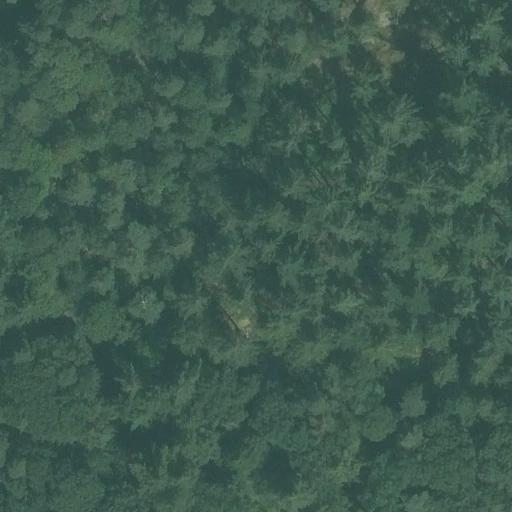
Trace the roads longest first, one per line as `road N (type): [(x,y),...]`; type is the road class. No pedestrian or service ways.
road 1 (track): [(511,386),(0,298)]
road 2 (track): [(0,133),(166,511)]
